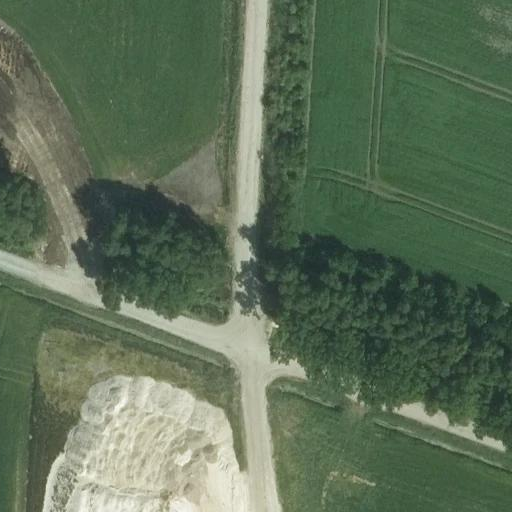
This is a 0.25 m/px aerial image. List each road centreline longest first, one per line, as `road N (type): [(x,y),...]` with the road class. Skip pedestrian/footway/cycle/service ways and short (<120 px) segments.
road 1 (track): [(0,262),(511,446)]
road 2 (track): [(264,0),(250,352),(258,511)]
road 3 (track): [(75,289),(63,189),(26,117),(0,94)]
